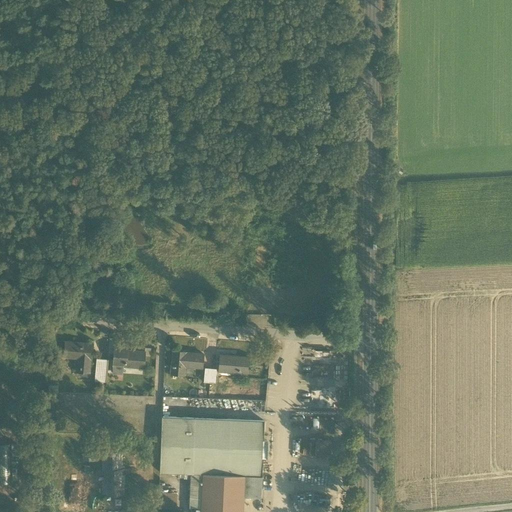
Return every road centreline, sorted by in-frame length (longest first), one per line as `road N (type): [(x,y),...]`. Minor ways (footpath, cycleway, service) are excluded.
road 1 (primary): [(371,0),(372,342)]
road 2 (residential): [(45,318),(372,342)]
road 3 (track): [(75,320),(75,118)]
road 4 (primary): [(372,342),(369,511)]
